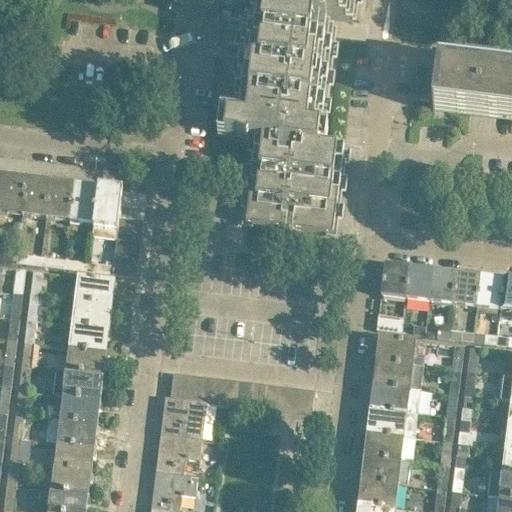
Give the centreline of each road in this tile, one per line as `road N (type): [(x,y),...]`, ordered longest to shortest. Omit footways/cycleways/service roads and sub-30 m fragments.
road 1 (residential): [(131,511),(171,165),(0,138)]
road 2 (residential): [(330,511),(366,240)]
road 3 (residential): [(375,151),(386,57),(511,72)]
road 4 (residential): [(511,258),(366,240)]
road 5 (residential): [(511,148),(472,142),(447,160),(375,151)]
